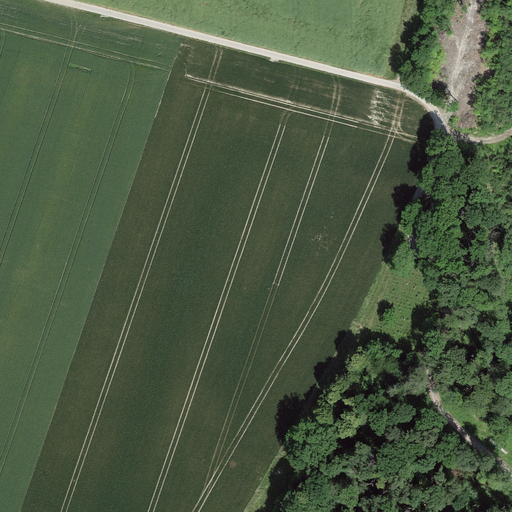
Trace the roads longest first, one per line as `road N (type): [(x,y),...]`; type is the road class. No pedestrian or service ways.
road 1 (track): [(53,0),(413,92),(435,112),(442,133)]
road 2 (track): [(442,133),(410,219),(414,247),(448,298),(430,382),(450,421),(511,475)]
